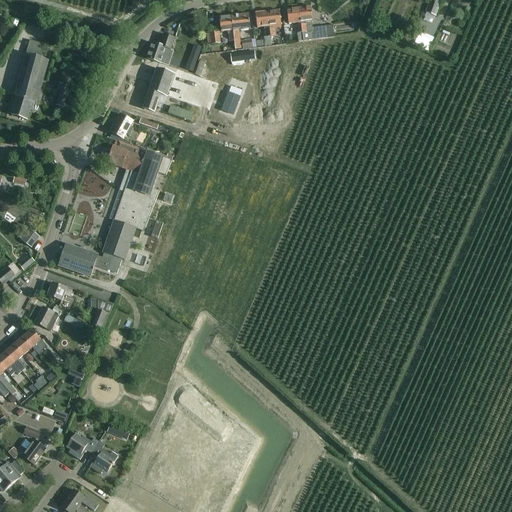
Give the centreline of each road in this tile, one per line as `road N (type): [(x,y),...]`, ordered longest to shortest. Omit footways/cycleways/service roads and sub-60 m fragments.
road 1 (residential): [(0,332),(23,308),(46,254),(73,167),(68,144)]
road 2 (tertiary): [(68,144),(103,112),(136,44),(205,0)]
road 3 (residential): [(201,511),(224,465),(119,398)]
